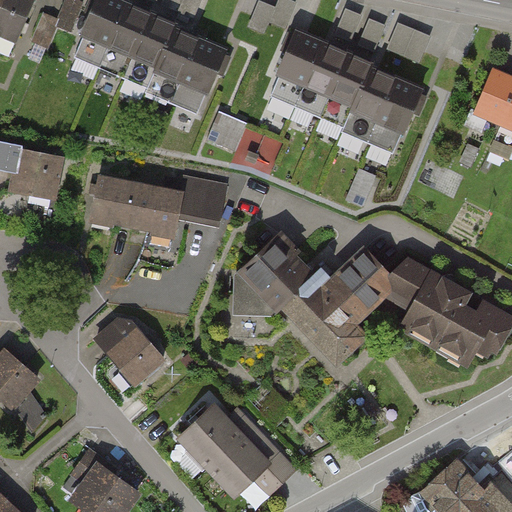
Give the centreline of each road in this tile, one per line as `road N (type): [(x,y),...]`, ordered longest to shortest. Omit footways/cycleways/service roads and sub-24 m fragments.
road 1 (residential): [(0,283),(193,511)]
road 2 (residential): [(511,400),(309,511)]
